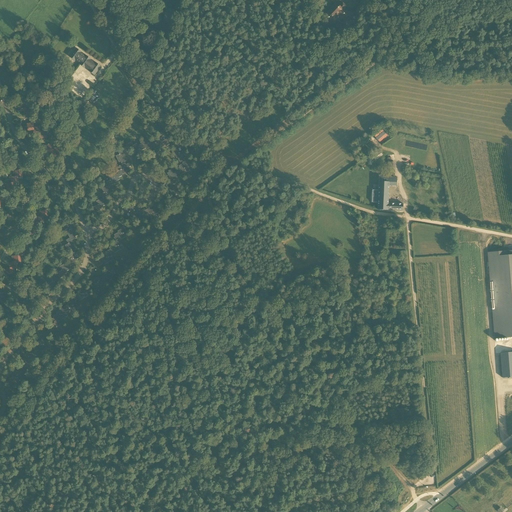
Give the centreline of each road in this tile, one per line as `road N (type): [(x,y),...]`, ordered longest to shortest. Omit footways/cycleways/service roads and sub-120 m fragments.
road 1 (track): [(0,441),(207,196)]
road 2 (track): [(413,491),(430,450),(408,219)]
road 3 (track): [(350,414),(257,305),(207,196)]
road 4 (track): [(89,0),(134,84),(205,151),(237,165)]
road 5 (track): [(69,361),(230,503)]
road 6 (track): [(383,59),(237,165)]
road 7 (track): [(237,165),(408,219)]
road 8 (residential): [(86,232),(82,267),(0,367)]
road 9 (track): [(350,414),(219,511)]
road 10 (track): [(383,59),(443,31),(511,13)]
